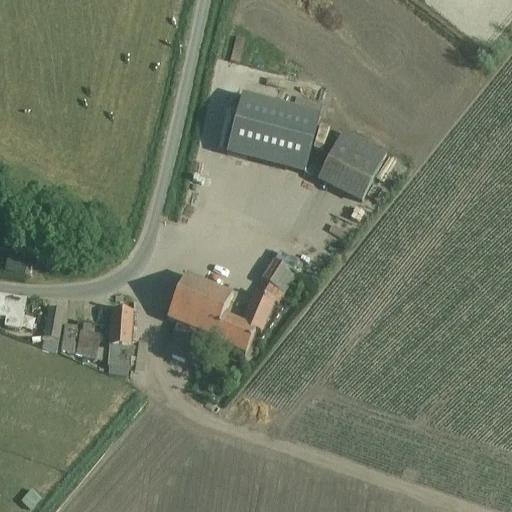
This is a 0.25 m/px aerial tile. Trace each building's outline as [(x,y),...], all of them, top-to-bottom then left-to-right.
[(243,99),(227,157),(305,177),(320,119),(243,99)] [(361,205),(386,157),(343,135),(318,183),(361,205)] [(13,259),(9,274),(23,278),(28,263),(13,259)] [(297,278),(283,269),(275,264),(262,284),(266,287),(259,298),(255,296),(243,326),(224,319),(233,298),(186,278),(167,323),(178,327),(166,357),(184,365),(190,367),(203,338),(214,343),(246,357),(256,333),(261,335),(273,305),(278,307),(297,278)] [(23,322),(26,302),(0,298),(0,320),(6,321),(4,330),(20,333),(23,322)] [(49,311),(48,319),(43,351),(56,356),(63,314),(49,311)] [(112,313),(108,370),(129,372),(133,315),(112,313)] [(64,328),(61,355),(72,358),(74,346),(76,329),(64,328)] [(78,347),(76,359),(84,361),(96,365),(98,354),(100,337),(80,334),(78,347)] [(42,511),(49,496),(39,491),(32,507),(42,511)]
